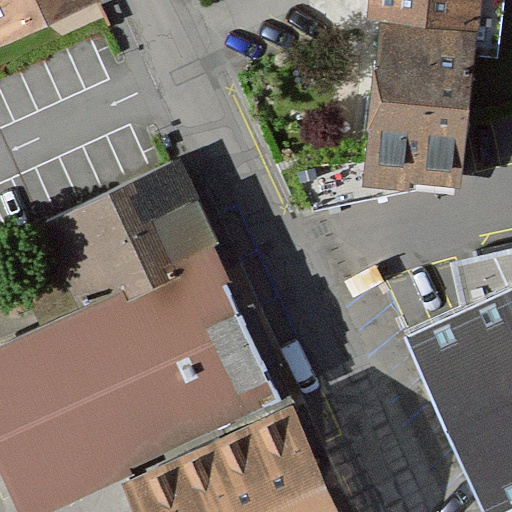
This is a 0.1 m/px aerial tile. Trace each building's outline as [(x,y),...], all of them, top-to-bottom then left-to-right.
[(0,0),(0,39),(87,0),(0,0)] [(482,0),(400,0),(387,162),(300,171),(315,216),(414,195),(415,190),(466,194),(482,0)] [(280,385),(184,172),(44,235),(79,312),(0,347),(0,460),(19,503),(280,385)] [(511,275),(409,323),(491,499),(511,489),(511,227),(511,228),(511,230),(511,275)] [(339,511),(289,400),(211,436),(245,511),(339,511)] [(140,511),(245,511),(211,436),(124,475),(140,511)]
